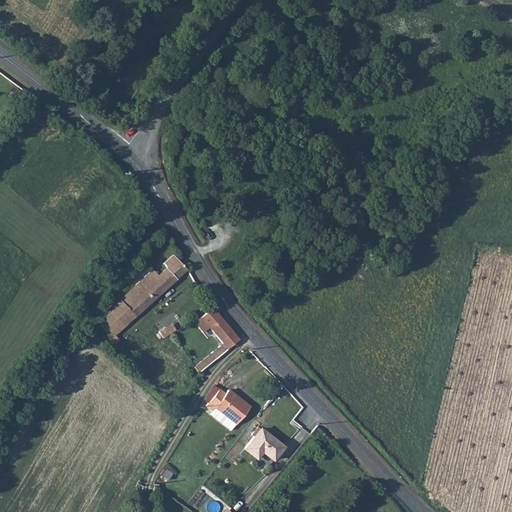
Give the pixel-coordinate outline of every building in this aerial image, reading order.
[(119,299),(96,324),(114,338),(187,272),(171,256),(166,261),(169,265),(157,276),(151,269),(118,298),(119,299)] [(239,339),(212,308),(193,322),(203,333),(210,327),(222,343),(228,349),(239,339)] [(174,330),(170,323),(158,331),(162,338),(174,330)] [(194,366),(199,372),(228,349),(222,343),(194,366)] [(216,403),(236,420),(249,405),(228,388),(226,391),(221,387),(208,402),(213,406),(216,403)] [(236,420),(216,403),(213,406),(211,409),(231,426),(236,420)] [(283,447),(262,429),(245,449),(256,459),(258,457),(268,465),(283,447)] [(175,469),(168,465),(164,471),(171,475),(175,469)]
